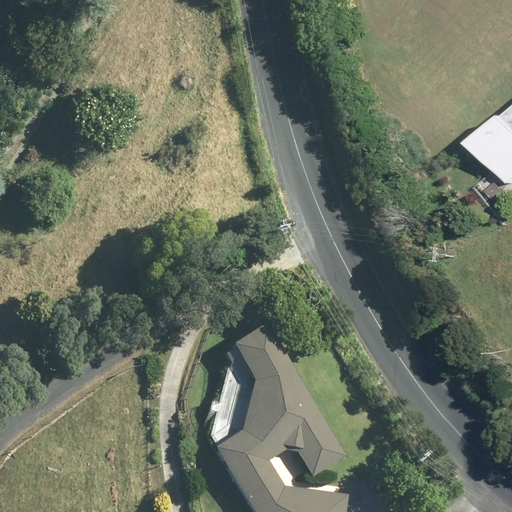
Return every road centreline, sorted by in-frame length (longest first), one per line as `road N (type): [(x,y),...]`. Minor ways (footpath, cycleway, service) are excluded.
road 1 (residential): [(261,0),(296,145),(362,301),(457,433),(511,486)]
road 2 (track): [(0,452),(36,415),(328,231)]
road 3 (track): [(201,311),(170,394),(173,472),(184,511)]
